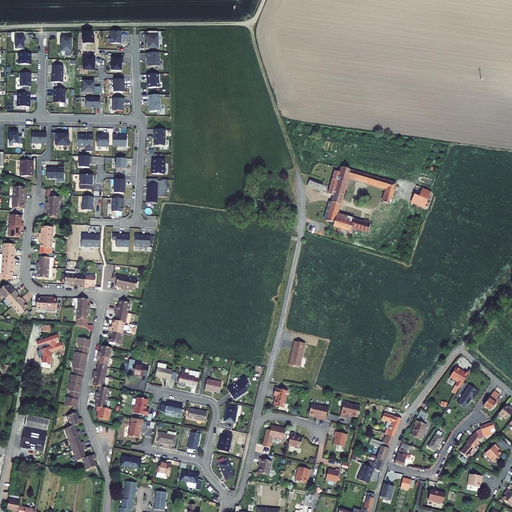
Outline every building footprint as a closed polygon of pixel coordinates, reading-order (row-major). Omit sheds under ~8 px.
[(93,29),(83,29),(82,41),(94,42),(94,36),(93,36),(93,29)] [(122,43),(121,30),(111,30),(112,43),(122,43)] [(159,30),(148,30),(148,35),(147,35),(147,39),(149,39),(149,42),(147,42),(147,47),(159,47),(159,30)] [(15,46),(23,46),(24,34),(15,33),(15,46)] [(62,49),(72,50),(72,36),(61,36),(61,40),(62,40),(62,43),(62,49)] [(30,50),(19,50),(18,61),(29,62),(29,54),(30,54),(30,50)] [(160,65),(160,52),(147,52),(147,57),(148,57),(148,66),(160,65)] [(94,69),(94,56),(84,56),(84,69),(94,69)] [(122,57),(112,57),(111,69),(121,69),(122,57)] [(52,80),(63,80),(63,64),(53,63),(52,74),(52,80)] [(31,71),(21,70),(20,84),(31,84),(31,78),(30,78),(30,75),(31,75),(31,71)] [(159,87),(159,73),(148,73),(148,78),(149,78),(149,81),(148,81),(148,87),(159,87)] [(125,79),(114,79),(114,91),(124,91),(125,79)] [(94,80),(83,80),(83,91),(94,92),(94,93),(100,93),(101,86),(94,86),(94,80)] [(65,87),(54,87),(53,101),(63,101),(65,100),(65,91),(65,87)] [(29,91),(18,91),(17,104),(29,105),(29,99),(28,99),(28,97),(29,97),(29,91)] [(161,110),(160,94),(149,95),(149,102),(150,102),(150,111),(161,110)] [(101,97),(86,96),(86,106),(96,107),(100,107),(101,97)] [(125,97),(113,97),(113,110),(123,110),(124,102),(125,97)] [(18,128),(9,128),(9,142),(21,142),(22,135),(18,134),(18,128)] [(165,145),(166,129),(155,129),(155,133),(155,145),(165,145)] [(37,131),(32,131),(31,142),(46,142),(47,131),(43,131),(43,132),(37,132),(37,131)] [(69,132),(63,132),(63,133),(56,132),(56,139),(55,139),(55,144),(68,145),(69,132)] [(86,133),(79,133),(78,145),(86,146),(85,151),(93,151),(93,134),(89,133),(89,134),(86,134),(86,133)] [(109,134),(97,134),(97,146),(109,146),(109,134)] [(117,134),(113,134),(113,145),(127,145),(127,135),(117,135),(117,134)] [(91,156),(79,155),(79,166),(89,167),(89,160),(91,160),(91,156)] [(126,158),(116,157),(116,168),(125,168),(126,158)] [(152,173),(164,174),(165,159),(154,158),(153,164),(154,164),(154,167),(153,166),(152,173)] [(32,175),(33,159),(20,159),(20,174),(32,175)] [(47,166),(46,177),(63,177),(64,166),(58,166),(58,167),(47,166)] [(335,171),(329,194),(333,196),(331,203),(327,202),(326,209),(323,208),(320,219),(334,223),(352,228),(367,233),(370,225),(371,221),(369,221),(363,219),(363,223),(353,220),(352,223),(336,218),(348,178),(387,189),(383,202),(388,203),(391,204),(396,183),(387,180),(390,170),(377,167),(374,177),(342,167),(340,173),(335,171)] [(92,175),(80,174),(79,188),(92,189),(92,175)] [(158,183),(158,180),(158,179),(149,178),(148,187),(151,187),(151,183),(158,183)] [(125,179),(115,179),(114,192),(123,193),(125,179)] [(167,197),(168,179),(162,179),(162,180),(158,180),(158,183),(151,183),(151,187),(148,187),(147,202),(157,203),(158,196),(167,197)] [(310,179),(307,186),(321,191),(323,184),(310,179)] [(410,203),(424,208),(431,191),(417,186),(410,203)] [(13,188),(12,197),(25,198),(25,192),(24,192),(23,188),(13,188)] [(93,196),(83,195),(82,209),(92,210),(92,200),(93,200),(93,196)] [(12,197),(11,208),(22,209),(22,205),(24,205),(25,198),(12,197)] [(46,202),(45,207),(57,207),(58,197),(49,197),(48,202),(46,202)] [(124,198),(112,197),(111,211),(122,212),(122,202),(123,202),(124,198)] [(383,202),(379,209),(383,211),(388,203),(383,202)] [(47,211),(47,218),(56,218),(57,207),(45,207),(45,211),(47,211)] [(9,216),(8,226),(22,227),(23,223),(19,223),(19,217),(9,216)] [(351,232),(352,228),(334,223),(333,227),(351,232)] [(8,226),(7,236),(18,237),(19,231),(22,231),(22,227),(8,226)] [(38,233),(38,237),(52,238),(53,228),(42,227),(41,234),(38,233)] [(128,247),(129,235),(116,234),(116,246),(128,247)] [(141,236),(141,235),(135,235),(134,246),(149,247),(150,235),(144,235),(144,236),(141,236)] [(41,241),(40,248),(51,249),(52,238),(38,237),(37,241),(41,241)] [(1,243),(1,253),(14,254),(14,248),(12,247),(13,244),(1,243)] [(1,253),(0,264),(13,265),(14,254),(1,253)] [(36,263),(36,266),(48,267),(49,257),(40,256),(39,263),(36,263)] [(75,269),(75,262),(67,261),(66,269),(75,269)] [(0,277),(10,278),(11,275),(11,270),(13,270),(13,265),(0,264),(0,277)] [(38,277),(51,278),(52,267),(48,267),(36,266),(35,271),(38,271),(38,277)] [(64,272),(63,282),(69,283),(69,285),(73,285),(73,283),(74,273),(64,272)] [(84,274),(74,273),(73,283),(80,284),(80,286),(83,286),(84,274)] [(94,275),(84,274),(83,286),(87,286),(87,284),(93,285),(94,275)] [(125,277),(115,275),(114,280),(113,284),(119,285),(118,288),(123,288),(125,277)] [(135,279),(125,277),(123,288),(127,289),(127,287),(133,288),(135,279)] [(0,287),(0,296),(2,299),(12,290),(8,286),(7,287),(4,284),(0,287)] [(2,299),(9,306),(17,299),(15,296),(16,295),(12,290),(2,299)] [(34,296),(34,307),(45,307),(45,295),(38,294),(38,296),(34,296)] [(51,295),(45,295),(45,307),(55,308),(56,297),(51,297),(51,295)] [(76,297),(75,307),(87,308),(88,304),(85,303),(85,297),(76,297)] [(9,306),(16,314),(24,307),(21,304),(23,302),(19,298),(17,299),(9,306)] [(114,305),(113,309),(125,311),(127,301),(118,299),(117,306),(114,305)] [(82,325),(83,326),(85,312),(87,312),(87,308),(75,307),(75,323),(76,323),(82,325)] [(115,313),(114,320),(121,321),(123,322),(127,323),(129,312),(125,311),(113,309),(112,313),(115,313)] [(107,326),(106,330),(119,333),(121,321),(114,320),(111,320),(110,327),(107,326)] [(108,334),(106,342),(117,344),(119,333),(106,330),(106,334),(108,334)] [(49,344),(50,349),(62,346),(61,340),(56,342),(55,339),(58,338),(57,333),(45,336),(43,343),(50,341),(50,343),(49,344)] [(64,397),(63,405),(73,407),(75,400),(74,399),(75,393),(76,393),(80,377),(78,377),(79,370),(81,371),(84,355),(82,355),(84,348),(85,348),(87,341),(76,339),(74,346),(76,347),(75,353),(73,353),(70,368),(72,369),(71,372),(70,375),(69,375),(65,391),(67,391),(66,398),(64,397)] [(95,352),(94,356),(106,358),(108,348),(99,346),(97,353),(95,352)] [(285,371),(296,373),(301,350),(290,348),(285,371)] [(96,360),(95,366),(104,368),(106,358),(94,356),(94,360),(96,360)] [(158,363),(155,377),(170,380),(172,371),(165,370),(166,365),(158,363)] [(133,364),(131,375),(141,377),(141,375),(146,376),(148,368),(133,364)] [(91,372),(90,376),(102,378),(104,368),(95,366),(94,372),(91,372)] [(453,387),(458,390),(467,376),(463,373),(462,375),(454,369),(448,379),(455,384),(453,387)] [(188,371),(187,376),(194,377),(194,379),(197,380),(198,373),(188,371)] [(187,376),(179,374),(177,384),(177,386),(178,387),(183,388),(184,387),(184,386),(189,387),(189,385),(195,387),(197,380),(194,379),(194,377),(187,376)] [(91,386),(97,387),(101,388),(102,378),(90,376),(90,379),(93,380),(91,386)] [(206,381),(204,392),(212,394),(212,392),(218,394),(220,384),(206,381)] [(224,393),(230,403),(243,394),(241,391),(245,388),(240,381),(224,393)] [(94,393),(93,397),(105,399),(107,389),(104,389),(101,388),(97,387),(96,393),(94,393)] [(465,405),(467,406),(471,399),(473,400),(478,393),(468,387),(456,404),(463,409),(465,405)] [(272,400),(270,409),(281,411),(284,394),(272,392),(270,399),(272,400)] [(493,403),(495,405),(498,401),(495,400),(498,396),(493,393),(483,406),(488,410),(493,403)] [(94,407),(96,407),(103,409),(105,399),(93,397),(92,401),(95,402),(94,407)] [(145,401),(134,398),(132,407),(131,408),(130,411),(131,412),(131,414),(145,417),(147,410),(143,409),(144,406),(145,401)] [(164,413),(164,412),(179,416),(182,406),(167,403),(166,406),(161,405),(160,412),(164,413)] [(321,409),(309,406),(307,418),(314,419),(313,421),(323,423),(325,411),(321,410),(321,409)] [(341,406),(337,420),(346,422),(347,420),(347,419),(349,419),(354,421),(357,409),(341,406)] [(97,412),(96,419),(106,421),(108,410),(103,409),(96,407),(95,412),(97,412)] [(235,410),(225,407),(221,423),(231,425),(232,424),(233,418),(235,419),(237,419),(239,409),(235,408),(235,410)] [(387,428),(395,431),(399,421),(385,416),(386,414),(387,414),(388,411),(378,408),(375,420),(388,425),(387,428)] [(506,412),(501,408),(494,417),(502,423),(510,413),(507,410),(506,412)] [(188,410),(186,419),(203,423),(205,414),(188,410)] [(81,459),(86,470),(95,466),(92,459),(95,458),(94,454),(85,458),(82,451),(85,450),(82,442),(79,443),(76,437),(79,435),(77,431),(75,432),(72,426),(81,423),(80,419),(77,420),(74,414),(64,417),(69,428),(63,430),(75,462),(81,459)] [(23,426),(45,431),(48,419),(26,415),(23,426)] [(140,421),(129,419),(126,437),(136,439),(138,430),(140,421)] [(420,436),(421,436),(424,431),(423,431),(425,427),(416,422),(412,430),(413,430),(410,437),(418,441),(420,436)] [(482,438),(483,440),(490,437),(488,432),(492,430),(489,424),(478,430),(479,432),(482,438)] [(19,447),(41,451),(45,431),(23,426),(19,447)] [(263,432),(260,448),(267,450),(269,439),(280,442),(282,431),(269,428),(268,433),(263,432)] [(387,428),(384,437),(392,439),(395,431),(387,428)] [(159,434),(157,442),(172,446),(175,434),(166,432),(166,435),(159,434)] [(474,436),(476,441),(482,438),(479,432),(474,434),(475,435),(473,436),(474,436)] [(426,449),(432,453),(441,439),(438,438),(439,435),(436,433),(426,449)] [(189,434),(185,450),(194,452),(198,435),(189,434)] [(288,434),(286,447),(292,448),(291,450),(297,451),(299,440),(297,439),(292,438),(292,437),(292,435),(288,434)] [(332,442),(331,450),(341,452),(343,444),(344,444),(345,438),(333,435),(331,442),(332,442)] [(476,441),(474,436),(472,437),(465,446),(466,447),(459,456),(466,462),(473,453),(472,452),(475,449),(479,447),(477,442),(476,441)] [(384,437),(381,445),(383,446),(388,447),(392,439),(384,437)] [(218,439),(215,453),(226,456),(229,442),(227,442),(228,439),(220,438),(219,439),(218,439)] [(379,446),(369,443),(367,448),(377,452),(379,446)] [(400,448),(410,451),(412,447),(402,443),(400,448)] [(384,459),(385,455),(387,450),(383,448),(383,446),(381,445),(379,444),(379,446),(377,452),(376,456),(384,459)] [(493,446),(483,456),(490,463),(499,455),(495,451),(496,450),(493,446)] [(401,455),(400,457),(395,455),(392,465),(401,468),(405,457),(401,455)] [(376,456),(374,462),(382,465),(384,459),(376,456)] [(122,459),(120,467),(138,471),(140,463),(122,459)] [(257,469),(255,475),(266,478),(269,463),(257,461),(256,466),(258,466),(257,469)] [(218,465),(222,481),(231,479),(226,463),(224,463),(218,465)] [(160,465),(157,474),(166,476),(167,475),(170,475),(172,466),(169,465),(169,467),(160,465)] [(295,469),(293,483),(304,486),(305,481),(305,478),(307,479),(309,472),(295,469)] [(325,470),(323,481),(334,484),(337,471),(333,469),(332,472),(325,470)] [(369,471),(363,484),(374,489),(379,475),(371,471),(369,471)] [(181,474),(179,483),(194,487),(193,493),(198,494),(201,484),(196,482),(197,478),(181,474)] [(481,478),(468,476),(466,486),(477,489),(478,483),(480,483),(481,478)] [(400,480),(398,490),(406,492),(407,490),(407,489),(408,483),(409,482),(400,480)] [(120,508),(119,511),(129,511),(130,509),(131,509),(132,501),(134,501),(136,484),(126,483),(124,500),(123,500),(122,508),(120,508)] [(379,497),(390,500),(394,487),(383,484),(379,497)] [(511,503),(511,496),(505,491),(502,495),(503,496),(500,500),(508,508),(511,503)] [(427,492),(425,501),(440,504),(442,495),(427,492)] [(447,499),(455,500),(456,494),(449,492),(447,499)] [(156,493),(154,511),(163,511),(166,494),(156,493)] [(306,493),(303,507),(306,507),(310,508),(311,502),(313,495),(312,494),(306,493)] [(190,497),(188,511),(194,511),(195,502),(200,504),(201,500),(190,497)] [(361,505),(359,511),(368,511),(372,500),(365,498),(363,505),(361,505)] [(7,499),(5,508),(14,510),(14,511),(18,511),(20,502),(7,499)]
